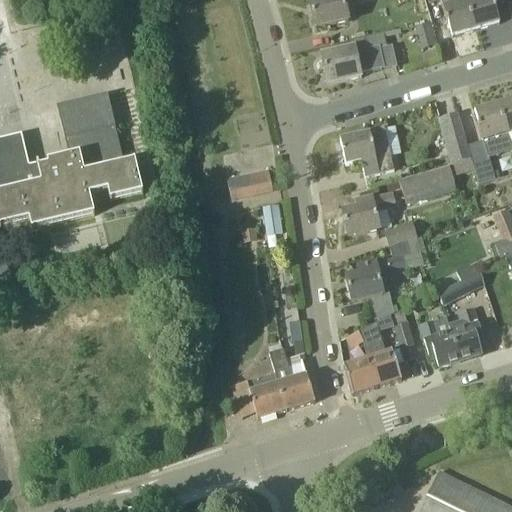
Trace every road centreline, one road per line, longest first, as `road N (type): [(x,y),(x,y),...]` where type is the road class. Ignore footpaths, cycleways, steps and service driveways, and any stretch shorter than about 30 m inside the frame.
road 1 (residential): [(338,433),(289,124)]
road 2 (residential): [(289,124),(511,59)]
road 3 (tertiary): [(287,448),(93,511)]
road 4 (tertiary): [(338,433),(511,378)]
road 5 (residential): [(289,124),(255,0)]
